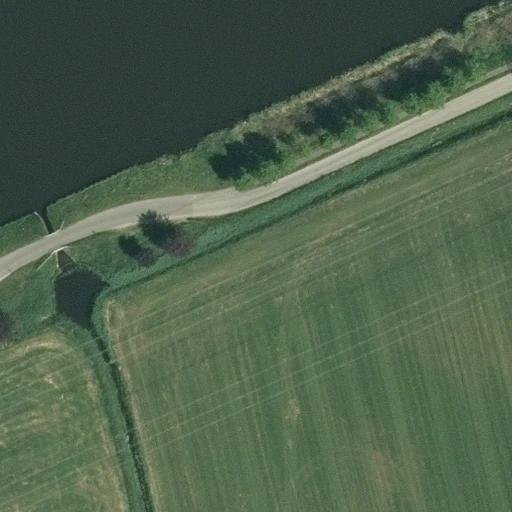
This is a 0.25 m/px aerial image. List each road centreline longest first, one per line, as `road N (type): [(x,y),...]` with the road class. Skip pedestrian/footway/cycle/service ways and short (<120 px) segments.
road 1 (unclassified): [(212,202),(258,201),(511,82)]
road 2 (unclassified): [(212,202),(112,220),(0,271)]
